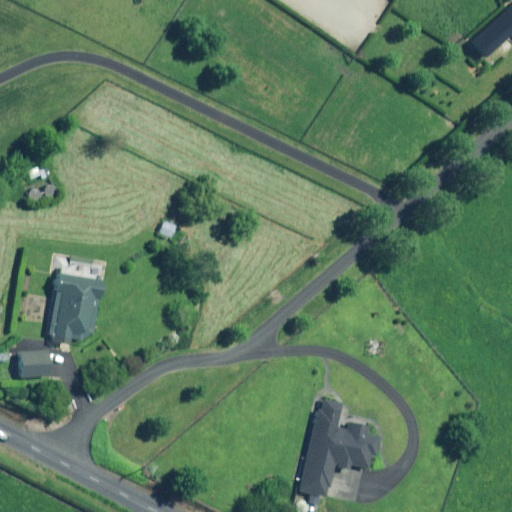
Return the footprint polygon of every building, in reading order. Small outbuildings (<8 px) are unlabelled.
[(511,0),(468,43),(485,60),(511,34),(511,0)] [(39,190),(34,188),(33,188),(31,188),(29,188),(27,188),(25,189),(24,190),(22,192),(21,193),(21,195),(20,197),(20,199),(20,201),(21,202),(22,204),(23,206),(24,207),(26,208),(28,209),(29,209),(31,209),(33,209),(35,208),(37,208),(38,207),(39,205),(40,204),(42,205),(43,206),(45,207),(47,207),(49,207),(51,207),(53,206),(54,205),(56,204),(57,202),(58,201),(58,199),(59,197),(59,195),(58,193),(58,192),(57,190),(55,188),(54,187),(52,186),(50,186),(48,185),(47,185),(45,186),(43,186),(41,187),(40,189),(39,190)] [(172,227),(160,221),(155,233),(167,238),(172,227)] [(78,342),(90,332),(97,280),(52,274),(43,337),(78,342)] [(42,378),(41,353),(12,354),(13,379),(42,378)] [(331,427),(333,422),(337,404),(317,399),(294,492),(321,499),(329,467),(344,471),(345,466),(362,470),(365,457),(369,458),(374,438),(362,435),(363,429),(340,424),(338,429),(331,427)]
